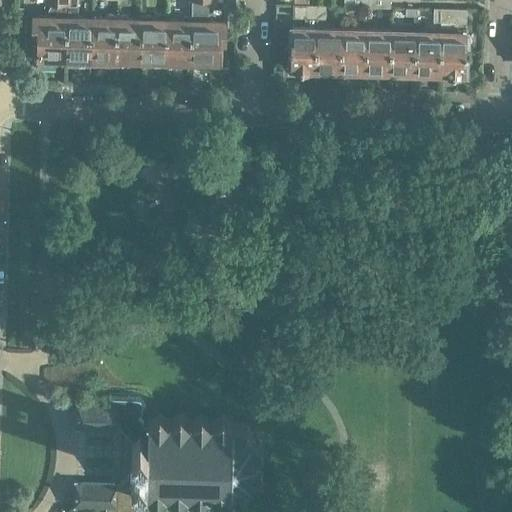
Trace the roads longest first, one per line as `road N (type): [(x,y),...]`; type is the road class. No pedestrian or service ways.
road 1 (residential): [(260,107),(0,99)]
road 2 (residential): [(504,113),(260,107)]
